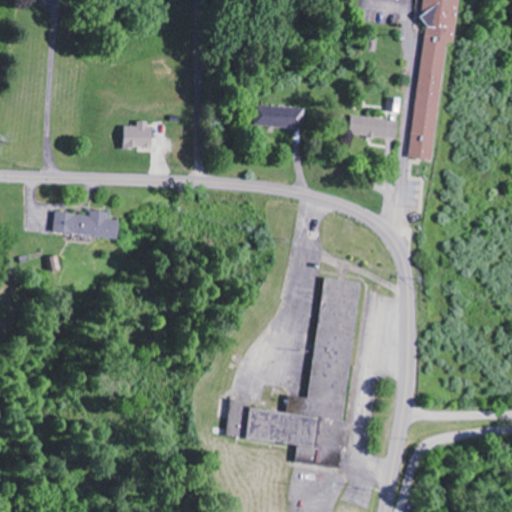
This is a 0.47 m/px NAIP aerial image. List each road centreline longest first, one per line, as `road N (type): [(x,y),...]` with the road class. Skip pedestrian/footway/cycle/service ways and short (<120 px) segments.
road 1 (tertiary): [(385,511),(402,412),(407,293),(398,253),(374,222),(327,200),(270,188),(0,175)]
road 2 (residential): [(398,511),(414,464),(435,443),(511,430)]
